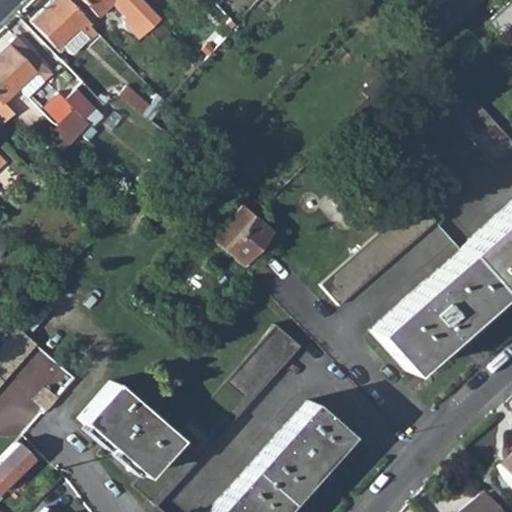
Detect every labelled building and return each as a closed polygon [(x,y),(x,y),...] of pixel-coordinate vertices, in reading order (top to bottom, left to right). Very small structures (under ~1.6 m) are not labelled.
[(88,22),(67,0),(50,0),(29,21),(59,51),(62,48),(69,56),(95,32),(87,23),(88,22)] [(153,11),(141,0),(81,0),(100,19),(106,13),(103,9),(112,0),(123,0),(150,28),(153,25),(160,19),(153,11)] [(511,0),(509,0),(486,20),(495,34),(511,19),(511,0)] [(240,19),(235,14),(230,19),(235,24),(240,19)] [(153,25),(163,37),(171,30),(160,19),(153,25)] [(224,25),(229,30),(235,24),(230,19),(224,25)] [(41,79),(50,72),(14,36),(0,49),(0,69),(17,86),(17,87),(33,71),(41,79)] [(0,69),(0,114),(7,108),(1,102),(17,86),(0,69)] [(511,145),(448,73),(427,92),(492,164),(511,146),(511,145)] [(60,115),(65,120),(60,126),(71,137),(78,131),(86,122),(80,116),(90,105),(69,84),(60,94),(56,90),(41,106),(55,120),(60,115)] [(147,119),(154,110),(123,87),(116,96),(117,96),(147,119)] [(446,208),(466,189),(401,115),(379,134),(446,208)] [(60,126),(57,129),(68,140),(71,137),(60,126)] [(41,153),(50,161),(66,143),(57,135),(41,153)] [(223,176),(210,192),(223,202),(236,186),(223,176)] [(433,219),(414,199),(320,284),(338,305),(433,219)] [(511,273),(511,199),(369,329),(405,369),(511,273)] [(234,204),(237,208),(209,237),(239,265),(270,231),(237,200),(234,204)] [(132,484),(156,506),(192,464),(296,344),(272,322),(241,357),(173,435),(165,428),(108,380),(98,392),(76,418),(118,455),(140,475),(132,484)] [(13,326),(0,339),(0,386),(36,345),(13,326)] [(57,398),(46,388),(34,400),(45,410),(57,398)] [(306,400),(259,455),(238,479),(208,511),(274,511),(276,510),(342,432),(306,400)] [(0,487),(28,458),(14,443),(5,453),(0,457),(0,487)] [(511,454),(496,467),(511,487),(511,454)] [(491,511),(478,495),(457,511),(491,511)]
